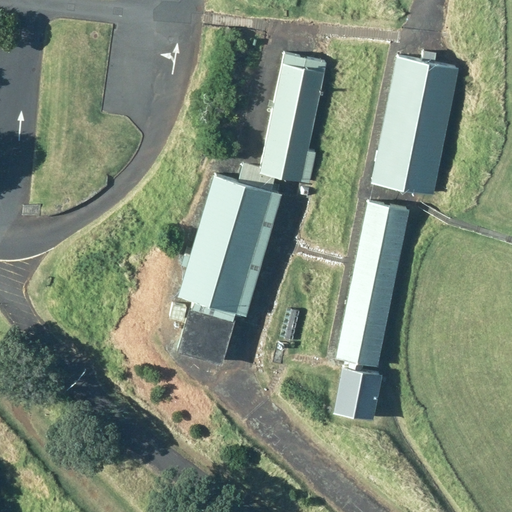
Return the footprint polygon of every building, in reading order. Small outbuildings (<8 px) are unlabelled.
[(322,57),(279,48),(255,169),(308,179),(314,150),(303,147),(322,57)] [(422,57),(395,51),(370,176),(433,188),(458,64),(434,60),(436,50),(424,48),(422,57)] [(254,160),(237,156),(232,175),(249,180),(254,160)] [(277,189),(208,170),(185,252),(179,251),(176,260),(181,262),(173,291),(242,311),(277,189)] [(411,208),(368,198),(335,355),(378,365),(411,208)] [(182,303),(167,299),(164,314),(179,317),(182,303)] [(230,316),(185,303),(171,350),(217,362),(230,316)] [(299,309),(287,307),(280,338),(292,340),(299,309)] [(376,372),(336,362),(327,406),(366,416),(376,372)]
